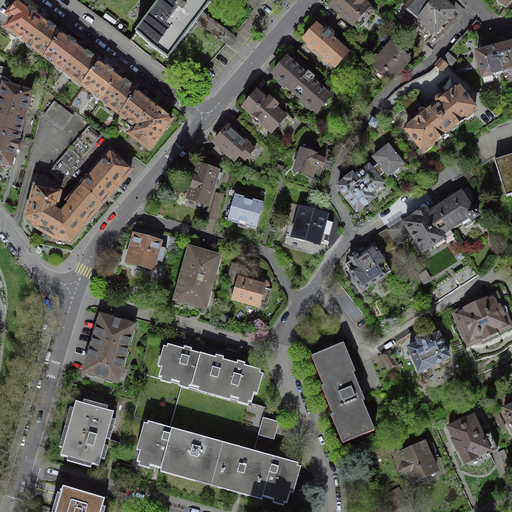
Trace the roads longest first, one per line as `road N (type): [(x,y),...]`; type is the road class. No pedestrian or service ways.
road 1 (residential): [(478,6),(427,64),(387,91),(342,156),(331,192),(349,237),(288,323),(279,349)]
road 2 (residential): [(72,290),(106,233),(207,117)]
road 3 (residential): [(72,290),(279,349)]
road 4 (residential): [(50,0),(207,117)]
road 5 (residential): [(22,467),(72,290)]
road 6 (residential): [(279,349),(327,472),(332,511)]
road 7 (residential): [(22,467),(184,511)]
road 8 (residential): [(207,117),(300,10)]
